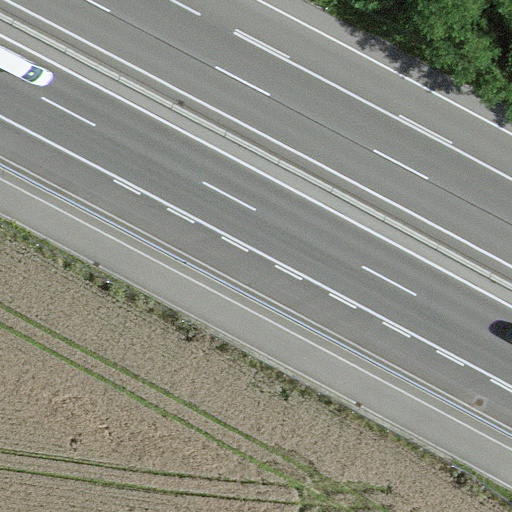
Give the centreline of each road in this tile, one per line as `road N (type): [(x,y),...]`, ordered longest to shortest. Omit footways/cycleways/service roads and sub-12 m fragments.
road 1 (motorway): [(0,85),(511,355)]
road 2 (motorway): [(511,229),(145,32)]
road 3 (motorway): [(511,194),(145,32)]
